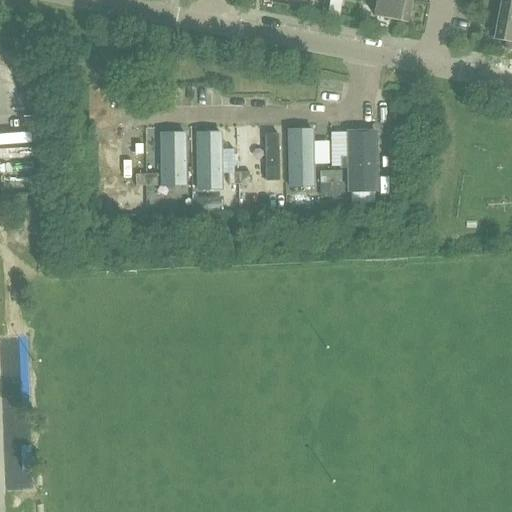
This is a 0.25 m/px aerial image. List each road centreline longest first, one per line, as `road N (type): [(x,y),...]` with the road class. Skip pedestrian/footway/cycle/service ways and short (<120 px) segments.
road 1 (residential): [(109,118),(359,108),(367,52)]
road 2 (tertiary): [(367,52),(208,23)]
